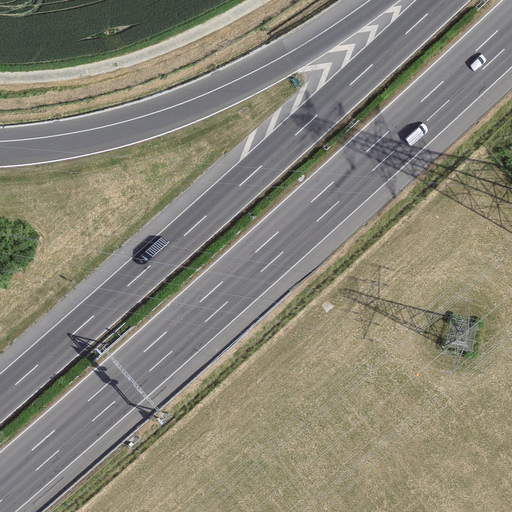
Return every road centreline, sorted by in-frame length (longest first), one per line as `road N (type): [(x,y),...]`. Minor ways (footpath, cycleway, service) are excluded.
road 1 (motorway): [(0,478),(511,17)]
road 2 (motorway): [(442,0),(0,398)]
road 3 (motorway): [(385,0),(214,101),(107,137),(0,153)]
road 4 (track): [(0,77),(122,61),(260,0)]
